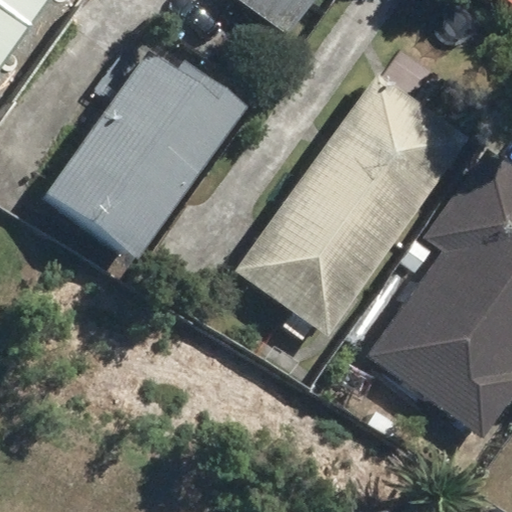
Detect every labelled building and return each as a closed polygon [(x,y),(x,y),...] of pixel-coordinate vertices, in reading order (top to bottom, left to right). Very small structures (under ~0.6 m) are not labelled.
[(217,0),(275,41),(303,0),(217,0)] [(511,0),(498,0),(511,9),(511,0)] [(236,106),(174,63),(168,72),(136,49),(32,197),(126,263),(236,106)] [(462,141),(370,74),(226,270),(318,337),(462,141)] [(354,351),(360,355),(470,440),(510,388),(511,390),(511,173),(484,152),(418,238),(432,249),(354,351)]
